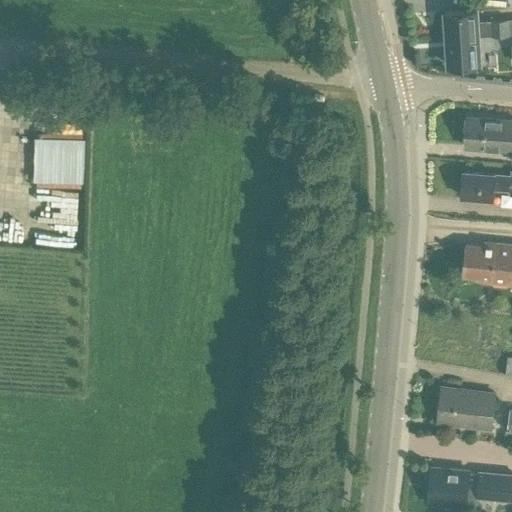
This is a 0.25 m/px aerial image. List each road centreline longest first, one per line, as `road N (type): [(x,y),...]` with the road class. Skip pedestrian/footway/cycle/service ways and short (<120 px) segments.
road 1 (tertiary): [(370,511),(396,245),(396,147),(384,79)]
road 2 (track): [(0,46),(356,76)]
road 3 (unclassified): [(511,93),(384,79)]
